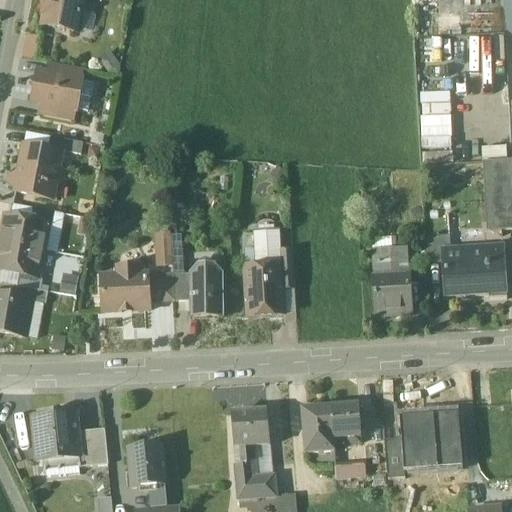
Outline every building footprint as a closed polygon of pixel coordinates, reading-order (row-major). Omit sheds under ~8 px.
[(47,0),(42,27),(79,34),(85,0),(47,0)] [(82,71),(50,65),(48,77),(80,83),(82,71)] [(48,77),(39,75),(38,80),(32,84),(36,90),(34,104),(42,105),(74,111),(77,112),(82,84),(80,83),(48,77)] [(74,111),(42,105),(40,118),(72,124),(74,111)] [(452,116),(422,117),(423,149),(453,148),(452,116)] [(84,146),(50,139),(47,153),(63,156),(63,154),(81,157),(84,146)] [(47,153),(24,149),(19,177),(10,183),(16,191),(15,195),(58,203),(58,200),(49,198),(51,186),(56,187),(66,179),(60,171),(63,156),(47,153)] [(511,162),(488,164),(492,233),(511,232),(511,162)] [(58,215),(34,210),(32,222),(50,226),(56,227),(58,215)] [(32,222),(7,218),(2,245),(45,253),(50,226),(32,222)] [(278,233),(253,234),(253,236),(255,236),(256,252),(262,252),(263,270),(281,269),(281,254),(279,254),(278,233)] [(154,235),(156,266),(173,266),(172,234),(154,235)] [(449,238),(425,240),(427,266),(443,265),(443,257),(444,257),(444,250),(450,250),(449,238)] [(45,253),(2,245),(0,253),(0,273),(20,277),(40,281),(45,253)] [(444,257),(443,257),(443,265),(445,300),(489,298),(489,303),(508,302),(507,286),(500,286),(499,277),(504,277),(503,250),(496,250),(497,254),(444,257)] [(293,254),(281,254),(281,269),(282,269),(284,291),(295,291),(293,254)] [(199,269),(190,277),(191,305),(191,320),(225,319),(224,276),(216,268),(199,269)] [(139,269),(118,271),(119,279),(102,280),(104,316),(151,314),(150,306),(149,277),(140,278),(139,269)] [(263,270),(246,271),(248,290),(245,293),(246,299),(248,302),(249,319),(285,317),(284,291),(282,269),(281,269),(263,270)] [(410,277),(397,278),(397,273),(388,273),(389,279),(373,279),(376,320),(412,318),(410,277)] [(173,276),(149,277),(150,306),(174,305),(173,276)] [(190,277),(173,276),(174,305),(191,305),(190,277)] [(40,281),(20,277),(18,289),(42,293),(44,282),(40,281)] [(78,281),(63,280),(62,303),(77,304),(78,281)] [(42,293),(18,289),(16,301),(33,304),(32,306),(46,309),(48,294),(42,293)] [(16,301),(0,297),(0,334),(26,339),(32,306),(33,304),(16,301)] [(359,408),(331,410),(333,442),(334,442),(345,441),(346,447),(361,446),(361,440),(359,408)] [(331,410),(302,412),(306,456),(335,454),(334,442),(333,442),(331,410)] [(268,414),(232,416),(234,450),(250,449),(270,447),(268,414)] [(71,419),(65,420),(65,416),(32,420),(34,442),(40,442),(42,463),(79,460),(80,470),(97,469),(94,432),(79,434),(78,426),(72,427),(71,419)] [(434,419),(438,466),(463,464),(459,417),(434,419)] [(434,419),(400,422),(402,441),(404,469),(438,466),(434,419)] [(106,431),(94,432),(97,469),(109,467),(106,431)] [(402,441),(384,443),(386,467),(387,478),(405,477),(404,469),(402,441)] [(384,443),(371,443),(373,468),(386,467),(384,443)] [(162,449),(131,451),(134,491),(153,490),(166,489),(162,449)] [(250,449),(234,450),(238,501),(276,498),(275,479),(252,481),(250,449)] [(366,464),(335,466),(336,482),(367,479),(366,464)] [(166,489),(153,490),(155,511),(161,511),(168,511),(166,489)] [(101,511),(112,511),(111,498),(100,500),(101,511)]
